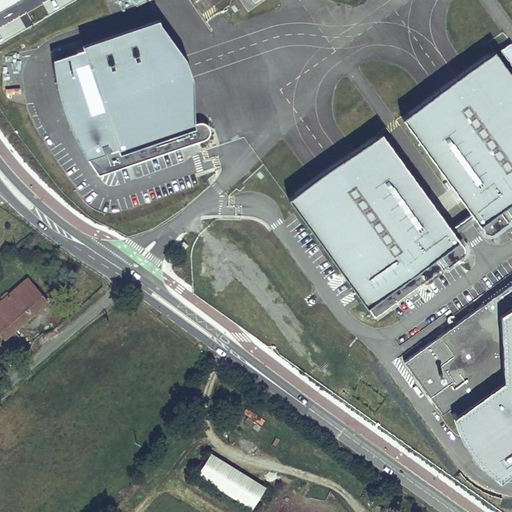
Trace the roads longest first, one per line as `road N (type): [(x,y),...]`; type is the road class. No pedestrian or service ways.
road 1 (unclassified): [(227,347),(453,511)]
road 2 (track): [(141,511),(187,444),(203,383),(227,347)]
road 3 (unclassified): [(133,273),(47,213),(0,162)]
road 4 (residential): [(0,387),(125,283)]
road 5 (unclassified): [(0,183),(55,237),(125,283)]
road 6 (unclassified): [(125,283),(227,347)]
road 7 (unclassified): [(227,347),(133,273)]
